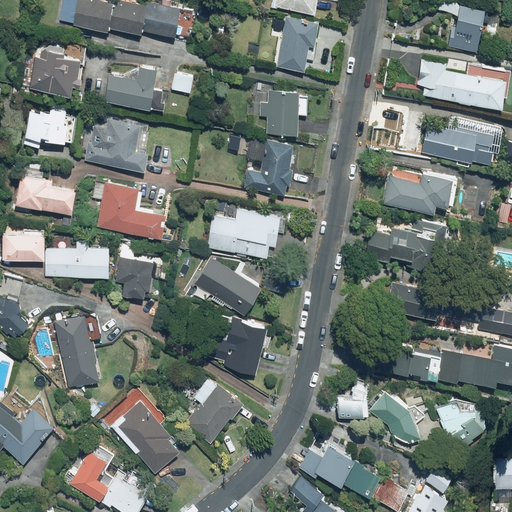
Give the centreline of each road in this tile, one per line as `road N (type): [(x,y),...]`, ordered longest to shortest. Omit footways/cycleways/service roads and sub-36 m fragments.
road 1 (residential): [(205,511),(260,470),(303,388),(371,0)]
road 2 (unknown): [(359,71),(78,22)]
road 3 (unknown): [(97,296),(292,417)]
road 4 (unknown): [(346,146),(511,179)]
